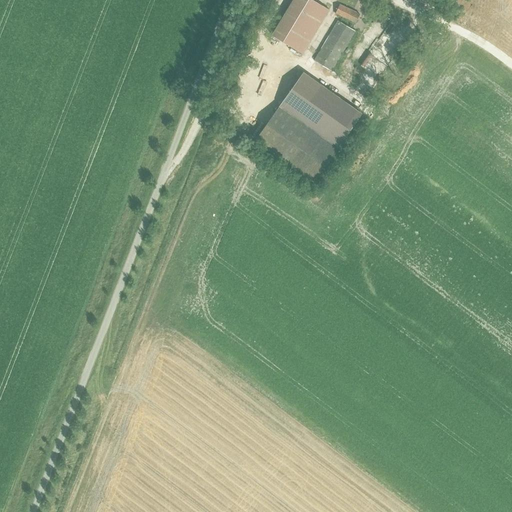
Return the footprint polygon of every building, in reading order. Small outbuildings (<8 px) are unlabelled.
[(293,0),(271,36),(302,54),(329,10),(312,0),(293,0)] [(335,13),(341,16),(355,23),(359,15),(339,5),(335,13)] [(314,61),(330,71),(354,31),(338,21),(314,61)] [(300,76),(281,104),(338,144),(357,117),(360,113),(303,72),(300,76)] [(312,181),(335,148),(278,108),(255,141),(312,181)]
